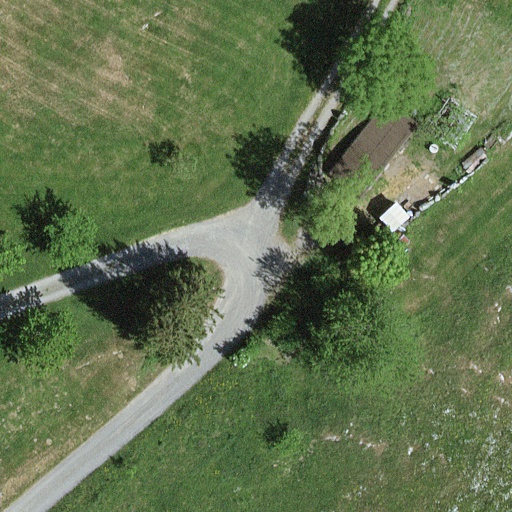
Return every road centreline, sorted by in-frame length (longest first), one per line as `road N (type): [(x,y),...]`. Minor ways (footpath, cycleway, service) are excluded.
road 1 (track): [(32,511),(199,366),(269,283),(271,256),(259,238)]
road 2 (track): [(259,238),(430,210),(511,133)]
road 3 (track): [(0,307),(227,230),(259,238)]
road 4 (track): [(259,238),(389,0)]
